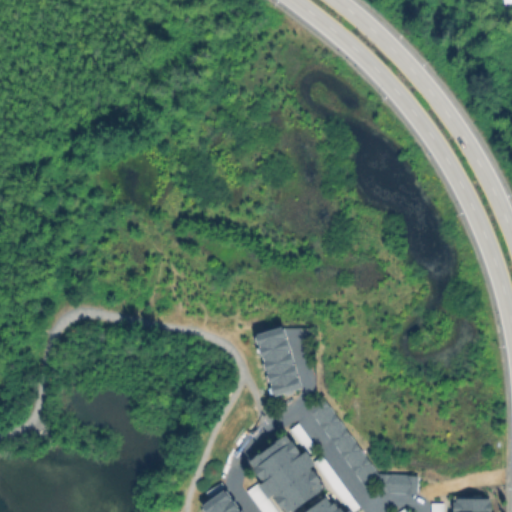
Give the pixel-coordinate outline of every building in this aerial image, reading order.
[(303,388),(272,396),(255,337),(287,328),(303,388)] [(310,409),(324,398),(381,474),(420,476),(419,493),(381,492),(381,481),(368,490),(310,409)] [(293,430),(300,424),(318,446),(310,452),(293,430)] [(272,496),(249,462),(288,433),(301,452),(305,449),(316,463),(313,466),(328,489),(293,511),(288,511),(276,493),(272,496)] [(324,457),(362,507),(355,511),(353,511),(316,463),(324,457)] [(263,511),(248,491),(257,485),(277,511),(263,511)] [(243,511),(203,511),(199,506),(225,487),(243,511)] [(304,511),(327,495),(332,502),(337,500),(345,511),(304,511)] [(491,498),(491,511),(455,511),(455,498),(491,498)]
